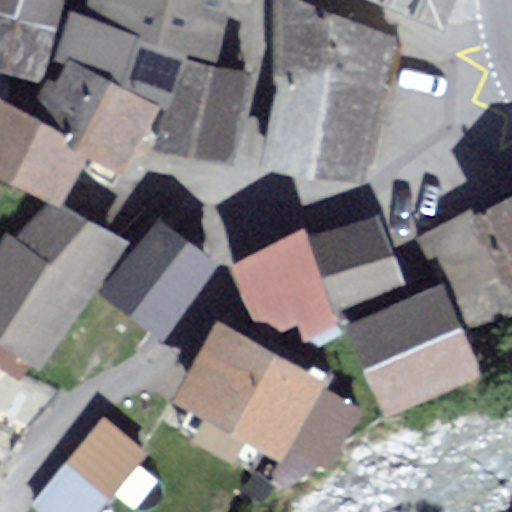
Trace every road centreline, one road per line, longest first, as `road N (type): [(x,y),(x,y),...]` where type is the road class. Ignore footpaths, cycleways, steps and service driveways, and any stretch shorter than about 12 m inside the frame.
road 1 (residential): [(482,112),(410,192),(259,222),(244,232),(172,332),(70,426),(23,511)]
road 2 (unknown): [(259,0),(259,222)]
road 3 (residential): [(375,0),(399,7),(482,112)]
